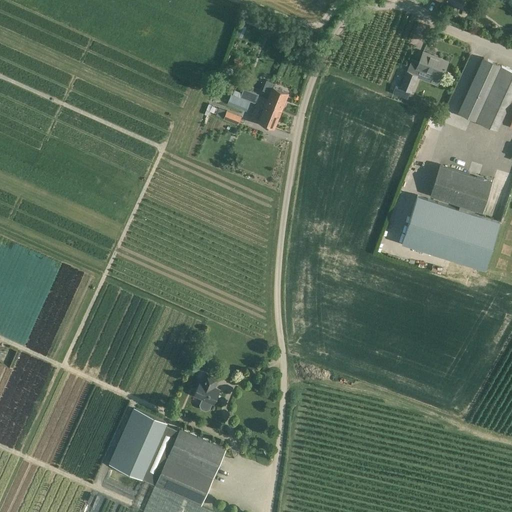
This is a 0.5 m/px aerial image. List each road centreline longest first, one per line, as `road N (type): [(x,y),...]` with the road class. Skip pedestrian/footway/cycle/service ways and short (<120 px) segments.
road 1 (track): [(270,511),(285,384),(278,290),(288,198)]
road 2 (unclassified): [(288,198),(308,97),(332,44),(361,13),(411,4)]
road 3 (unknown): [(481,42),(442,134),(487,152),(511,106)]
